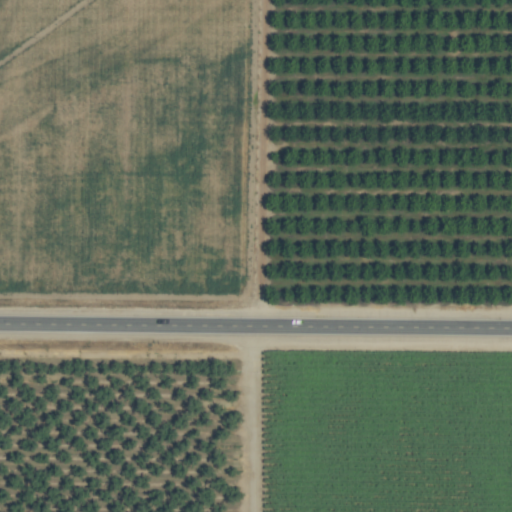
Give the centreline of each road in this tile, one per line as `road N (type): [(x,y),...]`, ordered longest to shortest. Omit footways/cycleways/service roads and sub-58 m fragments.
road 1 (primary): [(511,327),(0,323)]
road 2 (track): [(250,511),(249,326)]
